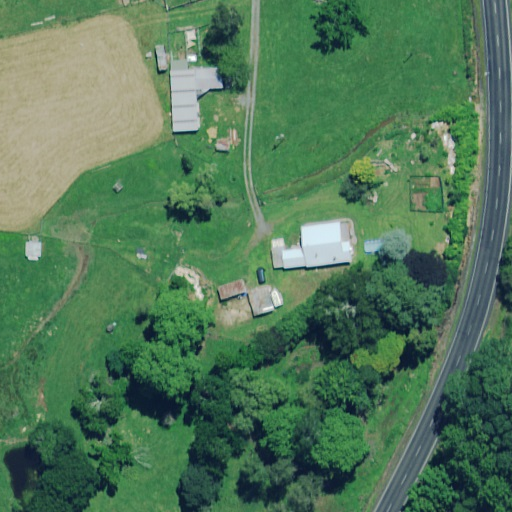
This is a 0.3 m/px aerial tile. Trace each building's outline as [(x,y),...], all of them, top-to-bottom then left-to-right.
[(195,72),(175,73),(176,91),(196,90),(195,72)] [(235,142),(216,142),(216,155),(234,156),(235,142)] [(349,214),(311,218),(313,242),(315,262),(353,259),(349,214)] [(44,235),(31,237),(33,260),(46,259),(44,235)] [(313,242),(288,244),(290,264),(315,262),(313,242)]
